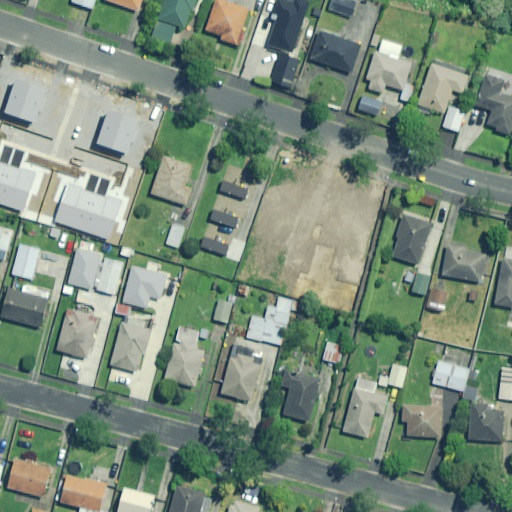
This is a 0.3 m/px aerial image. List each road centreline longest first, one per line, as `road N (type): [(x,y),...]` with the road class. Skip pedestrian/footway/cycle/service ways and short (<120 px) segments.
road 1 (residential): [(0,24),(393,157),(511,189)]
road 2 (residential): [(482,511),(0,388)]
